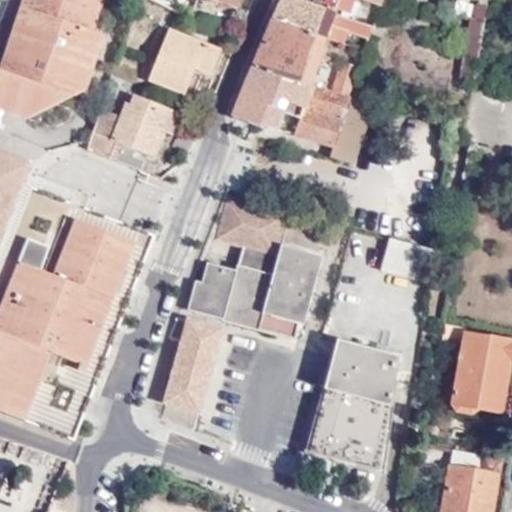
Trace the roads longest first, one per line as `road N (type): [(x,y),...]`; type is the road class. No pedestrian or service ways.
road 1 (residential): [(273,0),(119,425)]
road 2 (residential): [(119,425),(343,511)]
